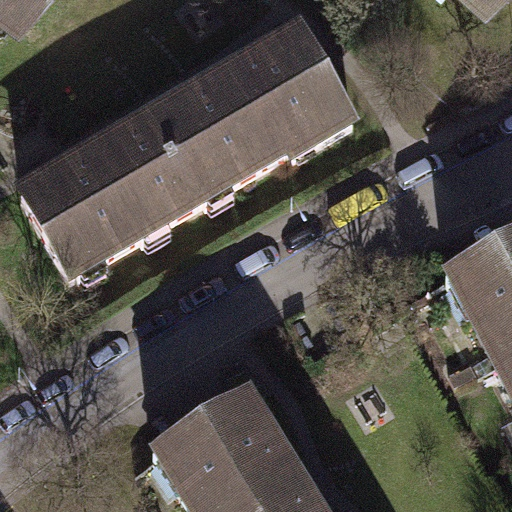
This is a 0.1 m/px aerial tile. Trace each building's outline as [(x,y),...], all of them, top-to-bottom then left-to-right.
[(21,0),(0,0),(0,5),(12,14),(21,0)] [(293,47),(144,132),(191,213),(340,128),(293,47)] [(144,132),(14,206),(61,287),(191,213),(144,132)] [(511,258),(449,292),(511,408),(511,258)] [(306,511),(245,414),(158,468),(186,511),(306,511)]
